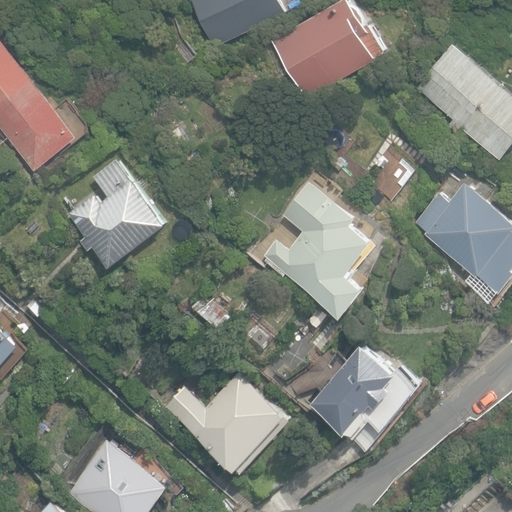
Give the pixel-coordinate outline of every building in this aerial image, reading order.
[(195,0),(216,44),(291,9),(287,0),(195,0)] [(343,0),(275,38),(308,97),(381,57),(381,55),(392,49),(376,20),(372,22),(359,0),(343,0)] [(38,169),(82,136),(19,53),(17,56),(3,36),(0,38),(0,138),(4,143),(13,136),(38,169)] [(505,156),(506,156),(511,149),(511,84),(457,40),(420,85),(457,116),(452,123),(463,132),(468,125),(505,156)] [(99,243),(115,265),(173,222),(122,156),(98,174),(113,193),(106,199),(99,191),(73,211),(91,234),(86,239),(93,248),(99,243)] [(469,279),(495,299),(504,288),(505,289),(511,279),(511,213),(469,180),(454,199),(442,190),(418,220),(430,229),(427,232),(436,239),(432,244),(447,255),(451,250),(476,269),(469,279)] [(269,256),(348,315),(369,286),(355,276),(360,269),(357,266),(377,239),(356,224),(361,216),(311,181),(287,215),(307,229),(294,248),(281,239),(269,256)] [(207,202),(214,196),(207,187),(200,193),(207,202)] [(194,304),(231,330),(240,317),(207,293),(194,304)] [(52,313),(38,295),(30,302),(43,319),(52,313)] [(0,370),(25,342),(0,320),(0,370)] [(241,335),(266,352),(280,337),(259,322),(241,335)] [(353,429),(403,371),(400,368),(367,340),(317,399),(353,429)] [(403,371),(353,429),(374,446),(425,380),(403,364),(400,368),(403,371)] [(170,404),(242,467),(290,413),(288,411),(289,410),(243,369),(212,404),(188,383),(170,403),(170,404)] [(153,511),(174,483),(109,438),(70,494),(96,511),(153,511)] [(247,484),(263,504),(285,485),(262,466),(247,484)] [(42,511),(73,511),(57,497),(42,511)]
